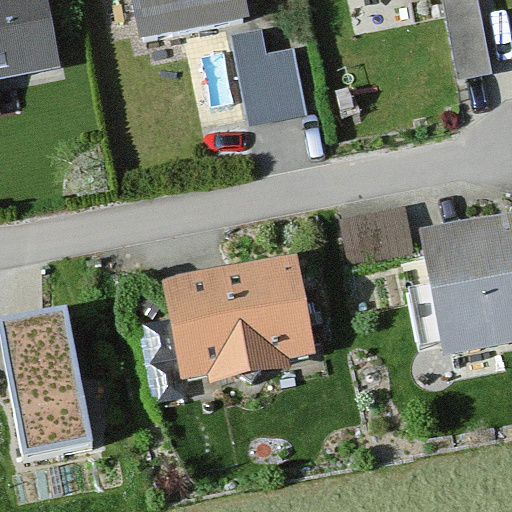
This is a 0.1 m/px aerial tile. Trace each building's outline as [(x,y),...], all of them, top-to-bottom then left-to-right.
[(0,0),(0,90),(80,78),(67,0),(0,0)] [(131,0),(140,51),(265,31),(259,0),(131,0)] [(414,200),(341,217),(356,277),(429,259),(414,200)] [(446,352),(511,341),(511,233),(429,247),(446,352)] [(173,295),(188,386),(322,364),(306,273),(173,295)] [(34,469),(106,455),(80,323),(8,337),(34,469)]
